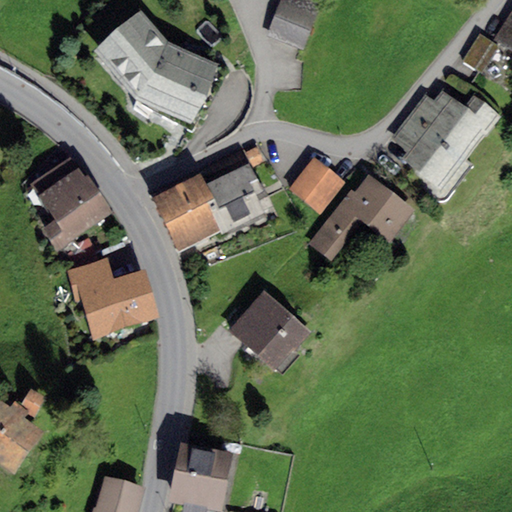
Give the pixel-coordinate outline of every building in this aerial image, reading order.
[(320,9),(297,0),(283,0),(268,39),(303,53),(320,9)] [(511,10),(493,40),(511,51),(511,10)] [(168,52),(143,19),(95,62),(135,110),(197,131),(219,73),(168,52)] [(499,47),(479,34),(461,61),(481,74),(499,47)] [(435,100),(425,92),(389,139),(405,152),(400,158),(439,188),(482,132),(486,134),(500,116),(473,96),(463,109),(441,92),(435,100)] [(257,147),(246,153),(253,167),(264,161),(257,147)] [(241,150),(209,165),(213,174),(245,158),(241,150)] [(53,219),(41,227),(65,260),(81,249),(75,240),(113,214),(87,175),(84,177),(69,157),(29,185),(53,219)] [(313,157),(287,188),(319,214),(345,182),(313,157)] [(248,161),(205,183),(212,197),(204,201),(219,231),(222,236),(264,215),(261,209),(270,205),(248,161)] [(199,172),(150,197),(178,252),(219,231),(204,201),(212,197),(205,183),(199,172)] [(415,210),(368,174),(355,192),(350,188),(308,244),(330,260),(362,219),(392,241),(415,210)] [(108,257),(66,270),(75,299),(80,297),(94,339),(161,318),(146,268),(114,278),(108,257)] [(265,292),(231,330),(275,369),(292,349),(294,351),(310,332),(265,292)] [(30,389),(21,405),(28,411),(27,412),(34,417),(45,397),(30,389)] [(0,464),(14,475),(44,431),(24,417),(27,412),(28,411),(21,405),(14,400),(9,406),(0,400),(0,464)] [(222,511),(234,451),(180,441),(169,502),(183,504),(181,511),(222,511)] [(139,511),(147,487),(104,475),(95,507),(93,507),(91,511),(139,511)]
